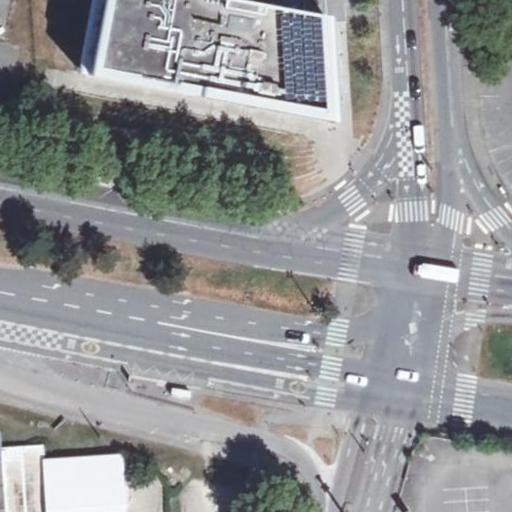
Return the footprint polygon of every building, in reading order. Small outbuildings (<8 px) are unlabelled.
[(0,0),(0,32),(6,33),(13,0),(0,0)] [(332,120),(327,20),(209,0),(103,0),(89,73),(332,120)] [(209,0),(327,20),(325,0),(209,0)] [(0,511),(122,511),(120,456),(45,460),(44,444),(0,446),(0,511)] [(133,511),(160,511),(159,486),(132,488),(133,511)]
